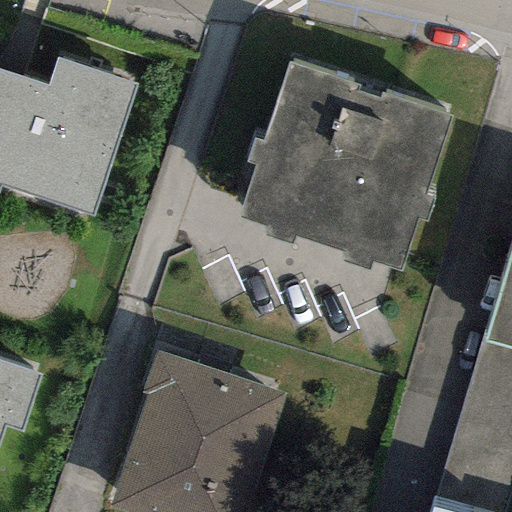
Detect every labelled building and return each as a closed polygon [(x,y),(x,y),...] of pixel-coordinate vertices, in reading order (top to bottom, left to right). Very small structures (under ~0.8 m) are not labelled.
[(448,94),(289,40),(261,122),(252,118),(243,143),(251,146),(236,190),(396,245),(448,94)] [(0,172),(2,167),(89,195),(131,68),(58,45),(50,70),(0,53),(0,172)] [(511,224),(483,319),(511,327),(511,224)] [(146,380),(107,492),(163,511),(233,511),(279,382),(151,337),(137,377),(146,380)] [(37,354),(0,341),(0,415),(2,410),(17,415),(37,354)] [(511,390),(469,383),(459,440),(503,447),(511,391),(511,390)] [(505,511),(507,505),(432,483),(422,511),(505,511)]
